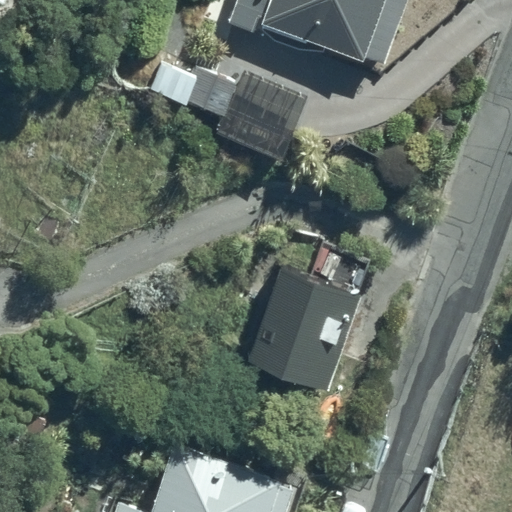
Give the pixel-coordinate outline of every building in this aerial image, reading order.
[(376,52),(394,0),(227,0),(222,16),(247,25),(252,11),(354,48),(355,45),(376,52)] [(214,119),(279,144),(308,77),(240,53),(235,68),(215,60),(212,67),(160,48),(149,76),(220,102),(214,119)] [(325,357),(356,267),(311,242),(278,242),(245,333),(280,333),(325,357)] [(290,511),(304,468),(171,439),(147,507),(112,498),(107,511),(290,511)] [(89,511),(102,467),(68,456),(50,511),(89,511)]
